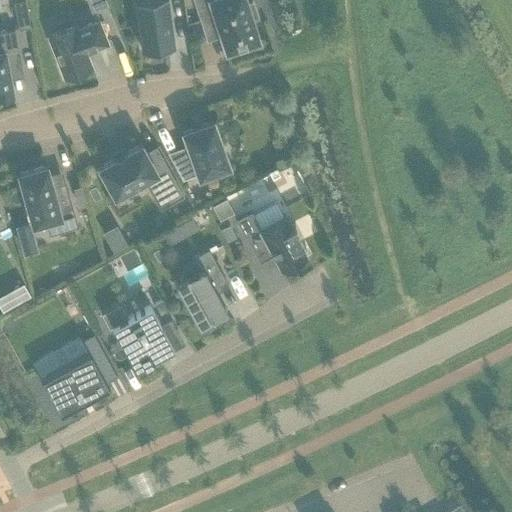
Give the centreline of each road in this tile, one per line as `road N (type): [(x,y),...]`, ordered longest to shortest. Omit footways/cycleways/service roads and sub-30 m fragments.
road 1 (tertiary): [(86,511),(511,312)]
road 2 (residential): [(9,468),(326,286)]
road 3 (residential): [(0,133),(271,70)]
